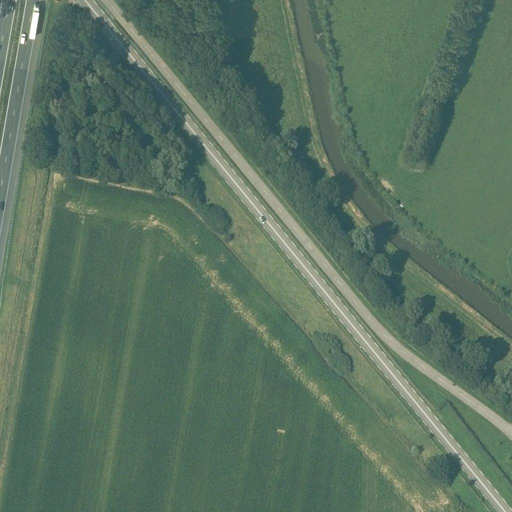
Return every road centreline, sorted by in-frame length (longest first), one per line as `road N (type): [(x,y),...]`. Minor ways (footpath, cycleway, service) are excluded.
road 1 (secondary): [(503,511),(84,0)]
road 2 (unclassified): [(511,433),(367,320),(105,0)]
road 3 (motorway): [(0,195),(33,0)]
